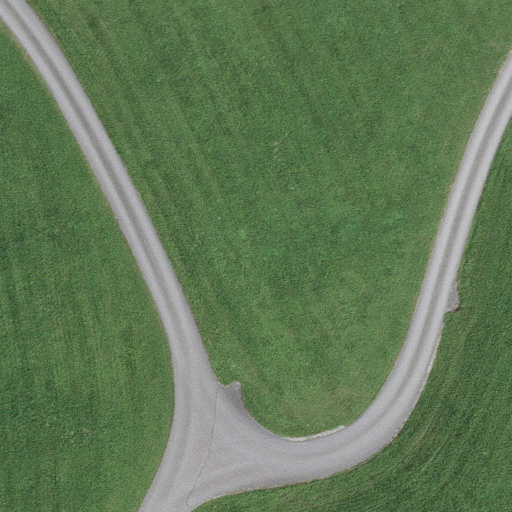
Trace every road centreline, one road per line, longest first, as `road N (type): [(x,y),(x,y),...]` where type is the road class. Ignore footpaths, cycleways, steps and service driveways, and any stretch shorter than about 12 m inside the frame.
road 1 (track): [(158,511),(190,456),(193,378),(183,338),(146,244),(72,99),(4,0)]
road 2 (track): [(190,456),(329,453),(386,412),(421,342),(474,170),(511,82)]
